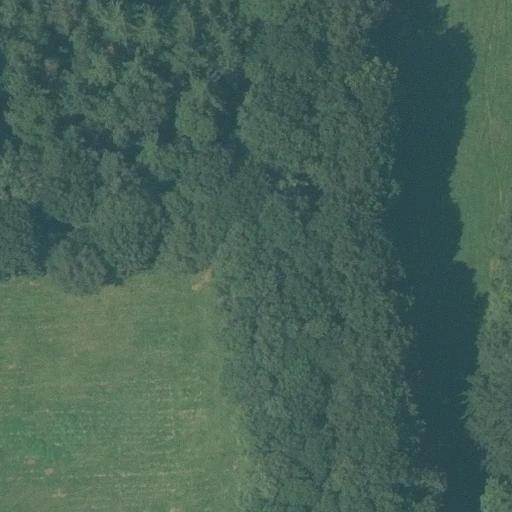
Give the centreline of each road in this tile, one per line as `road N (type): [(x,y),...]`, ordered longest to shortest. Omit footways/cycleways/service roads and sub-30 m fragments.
road 1 (unknown): [(286,511),(279,466),(247,395),(243,321),(232,295),(246,138),(170,97),(64,16),(0,26)]
road 2 (unclassified): [(347,511),(305,0)]
